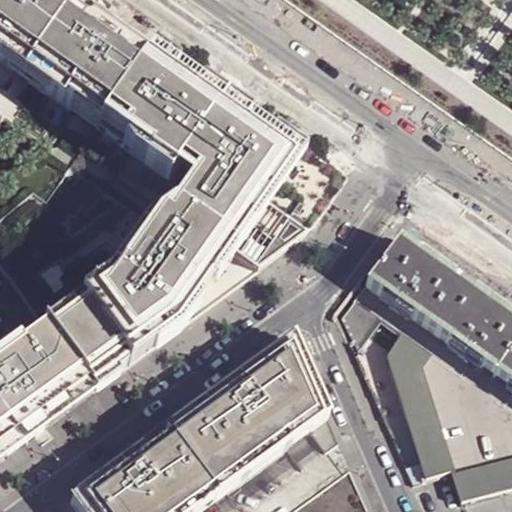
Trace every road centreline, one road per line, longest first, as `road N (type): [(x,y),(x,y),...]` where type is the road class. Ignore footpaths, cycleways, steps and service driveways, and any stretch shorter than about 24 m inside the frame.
road 1 (residential): [(307,304),(41,499)]
road 2 (secondary): [(403,190),(136,0)]
road 3 (residential): [(395,511),(307,304)]
road 4 (residential): [(403,190),(307,304)]
road 5 (secondary): [(511,265),(403,190)]
